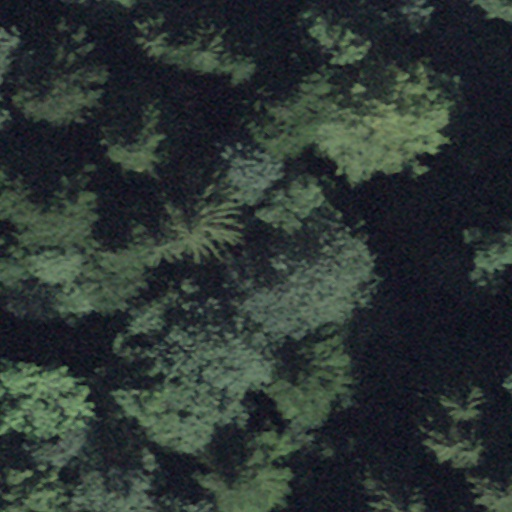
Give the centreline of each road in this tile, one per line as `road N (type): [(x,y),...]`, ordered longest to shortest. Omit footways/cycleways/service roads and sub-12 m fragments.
road 1 (track): [(511,176),(393,160),(249,115),(0,16)]
road 2 (track): [(0,361),(62,416),(210,511)]
road 3 (track): [(511,104),(475,95),(371,33),(336,0)]
